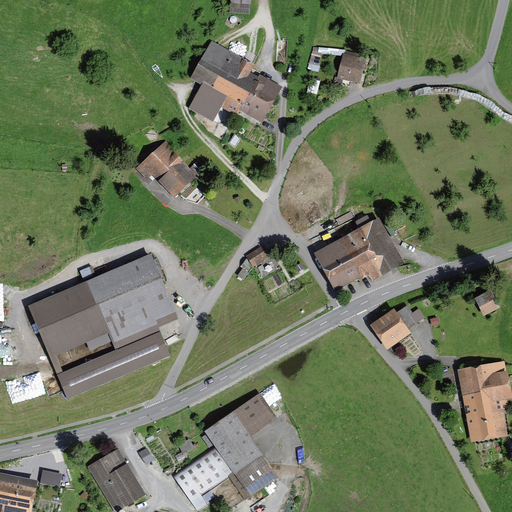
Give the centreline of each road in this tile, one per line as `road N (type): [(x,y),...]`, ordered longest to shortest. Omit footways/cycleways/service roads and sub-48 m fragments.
road 1 (unclassified): [(154,411),(299,137),(373,91),(481,80),(505,0)]
road 2 (unclassified): [(352,307),(441,428),(484,511)]
road 3 (tertiary): [(352,307),(154,411)]
road 4 (tertiary): [(511,251),(352,307)]
road 5 (tertiary): [(154,411),(0,454)]
